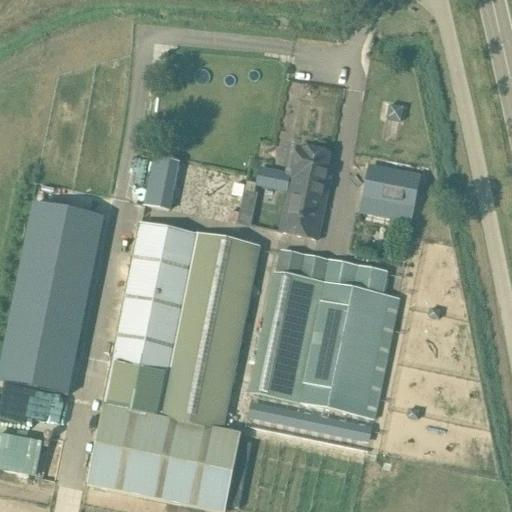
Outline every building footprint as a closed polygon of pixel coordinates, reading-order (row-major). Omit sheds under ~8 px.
[(390,106),(388,121),(401,123),(404,108),(390,106)] [(309,192),(327,196),(329,185),(324,184),(330,158),(299,151),(292,182),(309,186),(309,192)] [(420,180),(371,170),(364,203),(400,210),(397,221),(416,225),(418,212),(414,211),(420,180)] [(169,182),(149,177),(143,207),(163,211),(169,182)] [(309,186),(292,182),(280,234),(317,243),(327,196),(309,192),(309,186)] [(254,219),(241,216),(239,228),(252,230),(254,219)] [(139,226),(100,404),(217,430),(224,390),(255,251),(139,226)] [(389,275),(328,261),(322,288),(274,278),(248,396),(354,419),(373,424),(399,305),(383,302),(389,275)] [(430,311),(428,320),(439,322),(441,313),(430,311)] [(0,406),(0,410),(59,416),(63,374),(4,368),(0,406)] [(409,412),(407,421),(418,423),(420,414),(409,412)] [(0,470),(38,480),(47,446),(0,435),(0,470)]
